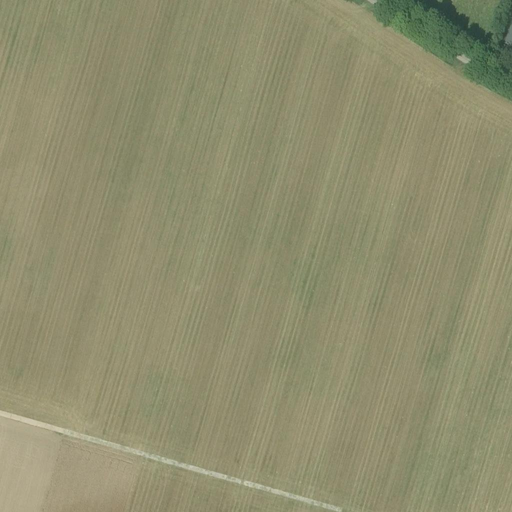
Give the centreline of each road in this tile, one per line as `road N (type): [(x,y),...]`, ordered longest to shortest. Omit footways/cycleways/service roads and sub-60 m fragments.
road 1 (track): [(338,510),(0,414)]
road 2 (unclassified): [(511,87),(371,0)]
